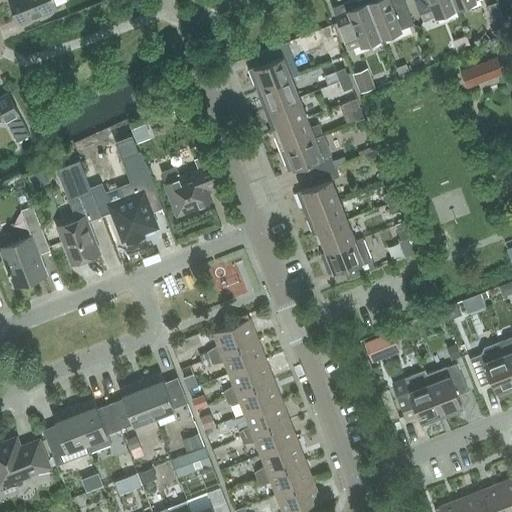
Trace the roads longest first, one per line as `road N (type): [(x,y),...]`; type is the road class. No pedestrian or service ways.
road 1 (residential): [(251,234),(172,10),(199,0)]
road 2 (residential): [(347,480),(511,415)]
road 3 (residential): [(0,397),(159,333)]
road 4 (residential): [(347,480),(288,323)]
road 5 (residential): [(137,277),(0,331)]
road 6 (residential): [(251,234),(137,277)]
